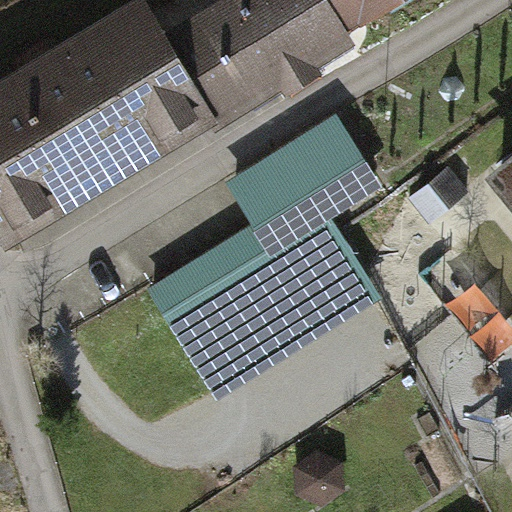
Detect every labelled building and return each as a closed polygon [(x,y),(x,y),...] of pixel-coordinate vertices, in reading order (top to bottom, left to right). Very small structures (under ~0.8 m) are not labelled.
[(311,0),(216,0),(148,41),(202,132),(208,141),(270,103),(272,108),(311,85),(308,80),(346,57),(338,44),(311,0)] [(311,0),(338,44),(410,0),(311,0)] [(0,253),(202,132),(148,41),(126,5),(0,80),(0,253)] [(135,290),(206,406),(374,303),(324,222),(373,192),(328,118),(217,186),(241,225),(135,290)] [(511,146),(480,172),(511,211),(511,146)]
